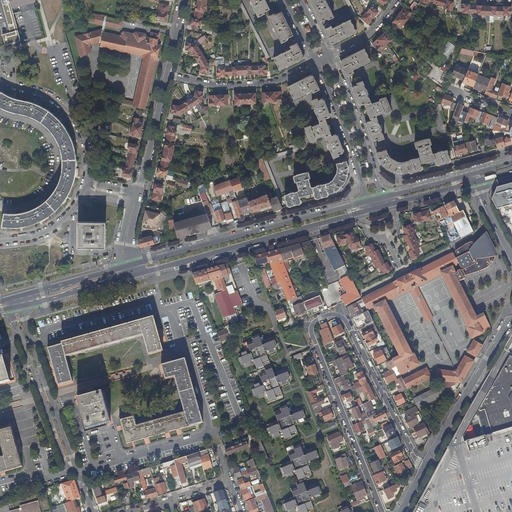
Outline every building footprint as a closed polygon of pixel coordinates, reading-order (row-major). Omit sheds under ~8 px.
[(1,0),(10,32),(2,35),(5,45),(21,40),(12,8),(19,5),(21,12),(35,7),(33,0),(1,0)] [(197,0),(193,19),(192,18),(190,26),(197,27),(198,24),(200,25),(203,10),(204,10),(206,0),(197,0)] [(301,59),(303,60),(303,58),(295,41),(289,44),(291,49),(273,57),(274,58),(270,59),(258,34),(257,34),(240,0),(236,0),(265,57),(262,59),(265,64),(268,63),(271,63),(275,61),(280,70),(301,59)] [(269,9),(264,0),(250,0),(253,4),(252,5),(258,17),(264,14),(263,12),(269,9)] [(309,0),(315,10),(320,21),(326,19),(327,20),(333,17),(324,0),(309,0)] [(323,26),(332,44),(355,32),(351,23),(355,21),(357,17),(356,15),(359,13),(356,7),(353,8),(351,5),(348,0),(344,0),(353,16),(353,18),(350,20),(349,20),(332,28),(329,23),(323,26)] [(443,0),(419,0),(420,1),(427,3),(428,2),(444,6),(443,9),(451,11),(453,3),(443,0)] [(168,5),(160,3),(158,11),(159,11),(158,19),(165,20),(168,5)] [(510,8),(503,7),(503,8),(468,6),(468,5),(461,4),(461,10),(462,10),(462,13),(478,14),(478,15),(493,15),(509,16),(509,14),(510,14),(510,8)] [(367,13),(366,12),(361,18),(368,24),(377,12),(372,7),(367,13)] [(411,14),(403,8),(392,23),(400,28),(411,14)] [(292,35),(281,12),(275,14),(274,13),(268,16),(281,43),(287,40),(287,38),(292,35)] [(113,18),(89,13),(87,23),(118,28),(124,26),(124,20),(113,18)] [(123,103),(145,108),(156,58),(157,58),(158,53),(159,52),(158,51),(159,45),(157,44),(159,34),(154,33),(154,32),(152,32),(152,33),(151,33),(150,37),(147,37),(145,34),(137,32),(134,34),(122,32),(119,35),(117,38),(103,35),(97,32),(78,38),(83,56),(91,52),(90,45),(101,42),(100,46),(142,55),(144,58),(134,102),(124,100),(123,103)] [(392,38),(385,32),(373,44),(379,50),(392,38)] [(207,38),(203,34),(197,40),(200,44),(207,38)] [(201,67),(199,72),(207,74),(209,64),(196,44),(187,42),(185,50),(191,51),(201,67)] [(364,48),(340,61),(346,73),(348,78),(355,75),(352,69),(370,60),(364,48)] [(460,48),(458,54),(473,56),(473,51),(460,48)] [(454,65),(451,75),(463,79),(467,70),(454,65)] [(234,68),(224,68),(225,75),(259,73),(259,74),(267,74),(266,68),(265,67),(265,66),(249,67),(249,66),(234,67),(234,68)] [(463,79),(462,82),(473,87),(474,84),(476,80),(478,74),(467,70),(463,79)] [(301,146),(262,158),(279,201),(286,199),(288,206),(302,203),(300,197),(304,195),(305,196),(310,195),(310,194),(314,193),(316,199),(328,195),(328,193),(335,191),(335,190),(336,190),(340,188),(340,187),(341,187),(348,174),(347,174),(348,169),(348,168),(348,167),(345,158),(344,158),(335,160),(337,167),(337,172),(333,180),(332,180),(330,182),(330,183),(321,185),(320,184),(317,185),(317,186),(313,187),(310,186),(308,178),(310,178),(308,171),(293,176),(295,181),(297,181),(299,189),(298,191),(294,192),(293,192),(290,193),(285,195),(281,196),(266,160),(304,149),(305,145),(300,132),(288,101),(293,98),(294,99),(311,90),(314,95),(320,92),(321,92),(312,75),(288,86),(292,95),(283,99),(289,111),(302,144),(301,146)] [(458,86),(461,80),(453,77),(451,83),(458,86)] [(486,89),(484,93),(496,98),(497,94),(499,88),(496,86),(494,91),(490,90),(494,79),(490,77),(488,83),(486,89)] [(357,85),(352,86),(351,87),(359,105),(359,104),(364,102),(367,108),(366,109),(368,114),(371,120),(366,122),(365,122),(372,140),(378,138),(379,140),(384,138),(381,129),(380,125),(379,125),(376,116),(376,114),(384,111),(385,113),(391,111),(385,96),(379,99),(380,100),(372,103),(370,102),(367,93),(368,93),(366,89),(362,81),(357,83),(357,85)] [(499,88),(497,94),(506,97),(510,86),(503,84),(501,83),(499,88)] [(179,106),(173,105),(171,112),(181,114),(201,102),(203,92),(195,91),(193,97),(179,106)] [(10,227),(17,227),(23,226),(28,225),(35,223),(42,220),(47,217),(54,212),(61,205),(64,200),(67,196),(71,188),(73,184),(74,180),(75,175),(76,171),(76,169),(76,164),(76,155),(75,151),(74,145),(71,138),(68,131),(65,126),(60,120),(56,116),(49,111),(44,107),(41,106),(36,104),(29,102),(22,100),(16,99),(12,98),(8,96),(4,94),(1,92),(0,93),(0,106),(1,107),(6,110),(14,112),(25,115),(31,117),(36,119),(41,122),(46,126),(50,130),(53,133),(56,137),(59,143),(61,148),(62,153),(62,159),(63,164),(62,169),(61,174),(60,178),(59,183),(56,187),(53,192),(50,196),(46,200),(42,203),(38,206),(34,209),(29,211),(23,212),(18,213),(13,213),(7,213),(5,213),(4,226),(10,227)] [(280,92),(262,93),(263,102),(281,101),(280,92)] [(255,93),(234,94),(234,104),(256,103),(255,93)] [(443,94),(440,102),(450,106),(453,98),(443,94)] [(227,95),(209,96),(210,105),(228,104),(227,95)] [(323,98),(318,100),(317,98),(312,100),(315,109),(314,109),(316,113),(319,121),(319,123),(311,126),(310,125),(305,128),(310,141),(316,139),(315,138),(323,135),(325,136),(329,148),(330,149),(333,157),(338,155),(338,153),(343,152),(343,151),(336,134),(331,135),(329,130),(330,130),(328,124),(327,124),(325,118),(330,116),(323,98)] [(471,113),(477,116),(479,111),(470,108),(465,121),(467,121),(471,113)] [(497,118),(482,112),(479,121),(487,124),(490,118),(493,119),(489,128),(493,129),(497,118)] [(508,121),(499,117),(497,122),(506,126),(508,121)] [(131,135),(139,137),(143,119),(135,118),(131,135)] [(160,168),(167,169),(170,159),(171,159),(174,145),(173,145),(176,130),(174,130),(175,127),(168,125),(166,133),(167,134),(160,168)] [(502,137),(495,139),(497,148),(511,143),(509,134),(506,135),(507,137),(506,137),(506,139),(503,139),(502,137)] [(385,146),(376,149),(375,149),(378,159),(379,159),(379,160),(381,163),(383,164),(383,165),(395,171),(397,172),(400,172),(402,172),(402,173),(408,170),(411,172),(422,169),(422,168),(421,163),(425,161),(426,162),(431,161),(431,160),(435,159),(436,164),(437,165),(450,161),(446,150),(442,151),(441,150),(438,151),(438,152),(434,153),(432,153),(429,144),(431,144),(429,137),(414,142),(416,148),(417,148),(420,156),(418,157),(414,158),(410,159),(410,160),(403,162),(398,162),(390,157),(390,156),(388,154),(385,146)] [(465,143),(467,152),(477,149),(475,141),(465,143)] [(124,166),(122,176),(131,177),(137,145),(130,143),(127,153),(129,153),(126,166),(124,166)] [(160,168),(159,167),(157,175),(164,177),(164,174),(166,174),(167,169),(160,168)] [(175,184),(186,188),(188,182),(177,179),(175,184)] [(162,190),(163,185),(155,183),(152,199),(161,200),(162,193),(161,193),(162,192),(161,191),(161,190),(162,190)] [(511,183),(496,188),(491,200),(497,210),(511,205),(511,183)] [(268,196),(267,194),(249,201),(252,210),(253,212),(272,205),(270,199),(268,196)] [(275,197),(270,199),(272,205),(274,210),(282,208),(280,202),(279,202),(276,197),(275,197)] [(203,203),(206,211),(208,215),(214,213),(213,211),(212,211),(207,199),(206,200),(207,201),(203,203)] [(226,201),(220,203),(220,204),(222,209),(224,213),(230,211),(226,201)] [(252,210),(249,201),(239,204),(240,206),(242,213),(252,210)] [(462,219),(453,202),(444,206),(460,238),(473,231),(469,224),(465,217),(462,219)] [(242,213),(240,206),(239,207),(238,203),(233,204),(238,217),(243,215),(242,213)] [(168,210),(147,206),(142,228),(154,230),(162,232),(168,210)] [(443,207),(431,212),(438,226),(439,229),(442,227),(439,220),(447,216),(443,207)] [(215,211),(219,222),(226,219),(224,214),(224,213),(222,209),(215,211)] [(206,211),(198,214),(203,230),(212,228),(208,215),(206,211)] [(430,219),(427,211),(412,215),(414,223),(422,221),(422,222),(430,219)] [(173,222),(175,228),(177,237),(203,230),(198,214),(173,222)] [(106,247),(106,221),(79,221),(78,246),(106,247)] [(412,233),(414,232),(412,229),(411,230),(409,226),(403,229),(406,236),(412,233)] [(141,247),(159,242),(162,232),(154,230),(153,235),(140,239),(138,245),(141,247)] [(406,236),(404,237),(407,243),(407,245),(417,240),(416,239),(415,239),(412,233),(406,236)] [(344,235),(336,237),(339,246),(349,243),(350,246),(352,246),(353,250),(360,247),(358,240),(354,241),(352,234),(344,236),(344,235)] [(342,260),(329,235),(320,238),(323,248),(322,249),(323,252),(327,251),(334,264),(335,264),(342,260)] [(488,241),(484,236),(478,242),(488,262),(489,259),(494,258),(491,246),(488,241)] [(417,241),(417,240),(407,245),(408,245),(411,251),(417,249),(419,248),(416,242),(417,241)] [(313,250),(309,241),(301,243),(304,252),(313,250)] [(488,262),(478,242),(474,245),(472,243),(467,245),(455,252),(458,258),(455,260),(458,265),(461,271),(464,277),(472,275),(481,271),(485,269),(487,268),(487,266),(488,262)] [(297,253),(294,245),(289,246),(292,255),(297,253)] [(375,252),(371,245),(365,248),(367,252),(365,253),(367,256),(369,255),(372,260),(370,261),(371,264),(373,263),(376,269),(378,268),(380,271),(381,270),(383,274),(390,271),(386,264),(384,265),(377,251),(375,252)] [(292,255),(289,246),(278,249),(285,265),(286,265),(285,263),(286,262),(285,259),(291,257),(291,259),(294,259),(292,255)] [(285,265),(278,249),(253,256),(258,268),(270,263),(278,283),(279,282),(287,302),(289,301),(297,298),(285,265)] [(411,251),(409,252),(413,260),(419,256),(417,253),(418,252),(417,249),(411,251)] [(458,265),(455,260),(452,254),(422,269),(420,270),(420,269),(408,275),(406,275),(405,277),(393,283),(361,299),(362,300),(367,310),(370,308),(373,307),(376,312),(377,311),(400,356),(392,360),(396,366),(400,374),(419,365),(413,353),(412,354),(385,301),(410,289),(425,317),(429,315),(415,286),(440,273),(467,326),(465,327),(471,339),(490,329),(483,314),(476,318),(457,281),(459,280),(460,282),(464,280),(463,278),(464,277),(461,271),(460,272),(460,271),(456,273),(457,273),(454,275),(453,273),(454,272),(452,267),(458,265)] [(346,269),(342,260),(335,264),(339,272),(346,269)] [(224,266),(224,264),(218,266),(222,277),(227,275),(224,266)] [(222,277),(218,266),(205,270),(209,281),(218,278),(219,280),(217,281),(218,283),(221,292),(227,290),(226,287),(222,277)] [(209,281),(205,270),(192,273),(196,286),(209,281)] [(264,287),(270,286),(266,270),(260,271),(264,287)] [(357,290),(350,277),(347,272),(342,275),(350,291),(352,293),(357,290)] [(227,290),(221,292),(214,294),(223,319),(236,314),(234,308),(242,305),(237,291),(234,292),(231,285),(226,287),(227,290)] [(324,287),(317,290),(315,290),(317,296),(326,292),(324,287)] [(361,298),(357,290),(352,293),(341,299),(343,302),(345,306),(361,298)] [(314,297),(312,292),(307,293),(301,296),(303,302),(309,316),(320,311),(318,306),(323,304),(320,296),(314,298),(314,297)] [(301,296),(297,298),(289,301),(287,302),(292,314),(295,313),(297,316),(306,312),(302,303),(303,302),(301,296)] [(367,310),(362,300),(359,301),(364,312),(367,310)] [(355,303),(348,306),(354,317),(360,314),(355,303)] [(282,308),(274,312),(277,320),(285,317),(286,317),(282,308)] [(360,314),(354,317),(356,321),(364,316),(367,322),(364,323),(366,326),(366,325),(371,323),(373,322),(367,310),(364,312),(360,314)] [(50,354),(154,320),(153,315),(61,341),(62,343),(47,347),(50,354)] [(144,337),(158,332),(154,320),(50,354),(53,367),(67,362),(66,356),(143,334),(144,337)] [(334,341),(326,322),(320,324),(322,329),(320,331),(324,341),(323,342),(324,345),(331,342),(334,341)] [(340,324),(331,327),(334,337),(344,333),(340,324)] [(231,337),(226,326),(225,326),(223,327),(224,329),(217,332),(220,341),(231,337)] [(365,337),(366,339),(374,335),(371,329),(362,334),(365,338),(365,337)] [(163,349),(158,332),(144,337),(148,354),(163,349)] [(377,344),(378,347),(384,344),(378,333),(376,334),(380,342),(377,344)] [(374,335),(366,339),(367,340),(366,341),(368,346),(377,341),(374,335)] [(254,364),(256,369),(264,366),(273,362),(269,355),(277,352),(271,339),(264,341),(262,336),(243,344),(246,352),(238,355),(244,368),(254,364)] [(343,340),(335,343),(340,355),(345,352),(343,347),(345,345),(343,340)] [(476,357),(483,345),(473,340),(466,352),(476,357)] [(378,364),(386,360),(381,350),(373,354),(378,364)] [(354,367),(348,354),(341,358),(347,370),(354,367)] [(456,444),(448,446),(424,490),(412,511),(511,511),(511,355),(509,356),(479,408),(481,409),(485,408),(493,432),(456,444)] [(0,383),(9,381),(2,356),(0,356),(0,383)] [(436,380),(461,383),(473,362),(464,356),(457,370),(455,371),(453,372),(438,370),(436,380)] [(138,424),(135,415),(121,419),(128,442),(202,422),(185,358),(161,364),(165,379),(175,376),(184,411),(138,424)] [(341,358),(335,360),(342,376),(344,375),(348,373),(347,370),(341,358)] [(385,363),(389,370),(396,366),(392,360),(385,363)] [(72,380),(67,362),(53,367),(58,384),(72,380)] [(308,377),(318,373),(314,364),(311,365),(311,364),(305,366),(309,374),(307,375),(308,377)] [(274,365),(265,368),(266,371),(259,374),(262,382),(251,387),(257,400),(264,397),(266,403),(283,396),(279,388),(290,384),(284,371),(277,373),(274,365)] [(427,367),(402,380),(407,389),(432,376),(427,367)] [(396,378),(391,370),(383,374),(388,382),(396,378)] [(354,386),(355,389),(366,384),(364,379),(365,379),(361,372),(356,375),(360,383),(354,386)] [(342,376),(334,379),(336,384),(341,382),(344,391),(351,387),(348,379),(346,380),(344,375),(342,376)] [(400,378),(396,380),(397,383),(398,383),(399,385),(398,386),(399,389),(401,388),(402,390),(406,389),(400,378)] [(366,384),(355,389),(358,394),(362,391),(365,395),(366,395),(369,401),(375,398),(367,383),(366,384)] [(447,393),(442,384),(414,399),(419,408),(447,393)] [(306,391),(311,402),(317,400),(314,392),(317,391),(316,387),(306,391)] [(110,421),(102,390),(77,397),(86,428),(110,421)] [(350,393),(341,396),(344,403),(353,399),(350,393)] [(405,402),(401,394),(395,397),(399,405),(405,402)] [(362,404),(359,397),(357,397),(358,399),(354,401),(357,407),(357,406),(362,404)] [(311,403),(315,414),(321,412),(322,411),(319,404),(324,402),(322,398),(311,403)] [(357,407),(351,409),(357,423),(364,421),(357,406),(357,407)] [(408,416),(415,413),(418,411),(416,406),(406,412),(408,416)] [(293,411),(291,407),(275,414),(278,422),(268,426),(273,439),(280,437),(282,441),(298,434),(295,426),(305,422),(300,409),(293,411)] [(322,411),(321,412),(325,421),(333,418),(329,408),(322,411)] [(366,412),(369,419),(373,417),(376,415),(373,409),(371,410),(366,412)] [(376,415),(373,417),(375,421),(386,415),(384,411),(379,413),(376,415)] [(408,416),(405,418),(409,427),(414,425),(412,421),(416,419),(413,415),(415,413),(408,416)] [(357,423),(353,425),(356,433),(365,429),(368,435),(375,432),(369,419),(364,421),(357,423)] [(424,422),(414,427),(419,437),(427,433),(428,436),(430,435),(424,422)] [(391,424),(383,428),(387,437),(395,433),(391,424)] [(0,456),(0,472),(22,466),(17,448),(11,427),(0,429),(0,442),(4,455),(0,456)] [(332,448),(339,445),(338,442),(343,439),(340,431),(328,436),(329,439),(329,440),(329,441),(328,441),(330,445),(331,444),(332,448)] [(398,436),(387,441),(392,450),(402,445),(398,436)] [(246,442),(225,450),(227,455),(248,447),(246,442)] [(287,511),(295,511),(296,511),(295,511),(308,511),(314,510),(311,502),(321,498),(316,484),(309,487),(306,479),(310,477),(309,474),(315,472),(312,463),(322,459),(317,446),(310,449),(308,444),(292,451),(295,459),(285,463),(290,476),(296,474),(299,482),(296,483),(296,486),(291,488),(294,497),(284,501),(287,511)] [(380,445),(374,447),(380,459),(386,457),(380,445)] [(210,455),(213,454),(211,448),(198,453),(200,458),(208,455),(209,455),(210,455)] [(402,455),(399,451),(391,455),(395,463),(402,459),(401,456),(402,455)] [(187,462),(188,466),(201,462),(200,458),(198,453),(185,456),(187,462)] [(346,457),(345,454),(339,456),(340,458),(335,460),(339,470),(348,466),(344,458),(346,457)] [(201,462),(203,470),(211,467),(208,455),(200,458),(201,462)] [(178,476),(181,484),(186,483),(180,464),(187,462),(185,456),(174,460),(173,460),(178,476)] [(255,465),(252,459),(248,460),(251,468),(252,468),(253,471),(257,470),(255,465)] [(161,464),(163,469),(170,467),(173,477),(178,476),(173,460),(161,464)] [(378,460),(370,463),(374,472),(379,470),(379,469),(381,468),(378,460)] [(405,470),(401,463),(393,467),(397,474),(405,470)] [(237,467),(233,470),(236,478),(241,476),(237,467)] [(155,488),(157,495),(167,492),(166,489),(169,488),(163,469),(160,470),(163,482),(154,485),(155,488)] [(257,470),(253,471),(245,475),(246,479),(251,477),(251,476),(258,473),(257,470)] [(131,473),(125,475),(128,483),(140,479),(138,475),(137,471),(134,472),(134,476),(132,476),(131,473)] [(385,471),(373,476),(376,485),(381,483),(382,484),(384,483),(383,482),(387,480),(386,479),(388,479),(385,471)] [(343,484),(349,481),(346,474),(340,477),(343,484)] [(125,475),(113,479),(114,483),(124,480),(125,481),(123,482),(124,484),(123,484),(125,489),(129,488),(128,483),(125,475)] [(242,478),(237,480),(241,490),(245,488),(250,486),(249,482),(245,483),(245,482),(246,482),(245,480),(243,481),(242,478)] [(67,495),(78,491),(74,480),(63,483),(67,495)] [(145,498),(146,500),(158,496),(157,495),(155,488),(146,491),(144,485),(146,485),(144,480),(140,481),(143,491),(145,498)] [(354,485),(357,492),(364,489),(363,485),(358,486),(357,483),(354,485)] [(384,490),(388,500),(393,497),(392,493),(397,491),(396,489),(399,488),(397,484),(390,487),(384,490)] [(117,492),(116,489),(116,487),(101,493),(99,485),(92,488),(98,505),(106,502),(104,496),(117,492)] [(245,488),(241,490),(245,500),(249,498),(247,492),(245,488)] [(363,496),(367,495),(364,489),(357,492),(359,499),(363,498),(363,496)] [(220,495),(223,504),(229,502),(225,493),(220,495)] [(256,497),(245,502),(249,511),(257,508),(254,501),(267,496),(266,493),(260,496),(256,497)] [(207,508),(204,499),(193,503),(197,511),(207,508)] [(352,507),(365,502),(364,499),(351,504),(352,506),(352,507)] [(40,511),(38,500),(19,505),(20,508),(9,511),(40,511)] [(79,511),(77,506),(76,507),(75,504),(73,500),(68,502),(64,504),(66,511),(79,511)] [(223,504),(211,508),(211,511),(218,511),(227,509),(231,507),(229,502),(223,504)]
